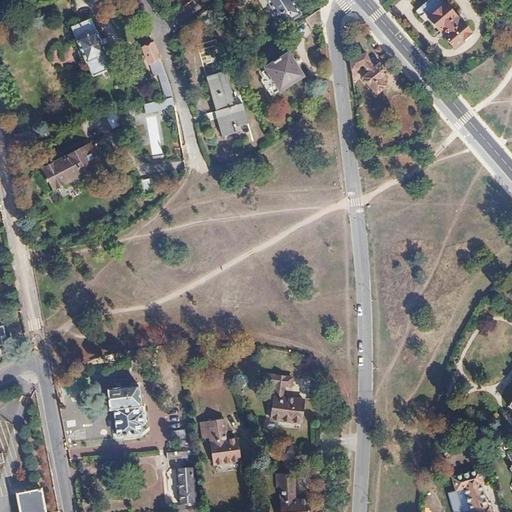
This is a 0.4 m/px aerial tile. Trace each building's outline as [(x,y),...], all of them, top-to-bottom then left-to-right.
[(300,12),(292,0),(266,0),(283,24),(300,12)] [(471,33),(446,3),(445,3),(441,0),(428,0),(419,8),(420,8),(415,12),(423,21),(428,17),(439,31),(443,28),(448,33),(444,36),(454,48),(471,33)] [(322,22),(320,8),(305,18),(312,29),(322,22)] [(113,68),(91,18),(71,26),(93,77),(113,68)] [(164,71),(161,61),(156,51),(152,42),(141,47),(153,75),(158,74),(164,71)] [(389,58),(383,52),(379,47),(375,49),(380,55),(379,56),(385,62),(389,58)] [(388,73),(379,63),(379,64),(375,60),(374,61),(366,52),(358,56),(350,60),(352,72),(352,77),(364,68),(369,73),(362,78),(377,95),(387,86),(381,79),(388,73)] [(289,53),(266,68),(281,90),(304,75),(289,53)] [(172,92),(169,84),(165,74),(164,71),(158,74),(165,97),(165,98),(173,96),(172,92)] [(215,111),(223,137),(238,133),(236,127),(248,124),(243,103),(234,106),(224,72),(206,77),(216,111),(215,111)] [(175,105),(174,100),(173,96),(165,98),(144,103),(146,112),(175,105)] [(111,129),(121,124),(114,111),(104,116),(111,129)] [(156,115),(145,117),(152,154),(162,152),(156,115)] [(93,135),(84,139),(96,163),(105,158),(93,135)] [(84,139),(44,160),(55,183),(96,163),(84,139)] [(293,383),(293,374),(266,372),(266,381),(277,382),(274,417),(303,419),(305,396),(285,395),(286,382),(293,383)] [(339,396),(338,390),(337,384),(326,387),(328,398),(339,396)] [(146,421),(146,420),(145,415),(144,414),(142,413),(142,412),(138,413),(138,406),(141,406),(138,385),(107,389),(109,410),(113,410),(117,436),(140,433),(140,425),(143,425),(143,423),(144,422),(146,421)] [(228,436),(225,416),(201,420),(203,435),(210,434),(215,461),(240,457),(237,435),(228,436)] [(193,457),(192,450),(166,452),(167,460),(193,457)] [(195,502),(193,467),(176,468),(178,503),(195,502)] [(479,470),(452,478),(456,491),(464,488),(471,511),(466,511),(491,511),(489,505),(487,506),(481,484),(483,483),(479,470)] [(275,478),(277,511),(306,511),(306,502),(291,504),(289,477),(275,478)] [(47,511),(42,488),(17,493),(20,511),(47,511)]
